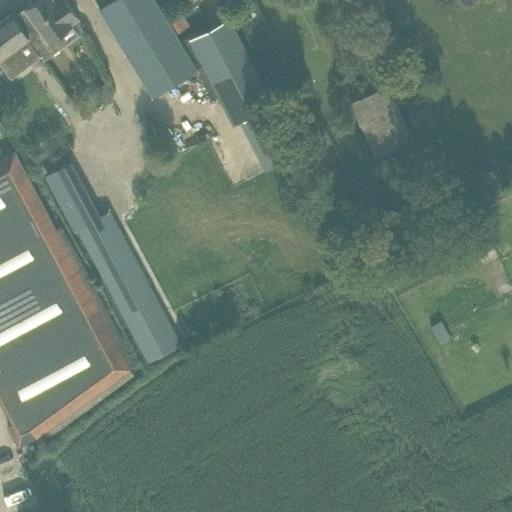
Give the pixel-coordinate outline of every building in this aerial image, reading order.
[(29,4),(24,7),(37,24),(26,33),(25,33),(41,54),(41,55),(43,59),(56,50),(49,41),(71,24),(80,18),(66,0),(29,0),(30,1),(29,2),(29,3),(29,4)] [(97,0),(100,4),(97,5),(151,95),(197,67),(184,45),(180,39),(156,0),(97,0)] [(369,0),(367,1),(375,22),(408,10),(404,0),(369,0)] [(10,13),(0,20),(0,63),(10,77),(41,55),(41,54),(25,33),(26,33),(12,14),(11,14),(10,13)] [(189,34),(180,39),(184,45),(197,67),(215,97),(220,94),(233,120),(273,100),(229,14),(189,34)] [(349,100),(375,156),(413,138),(387,82),(349,100)] [(14,83),(5,90),(11,98),(20,91),(14,83)] [(0,401),(11,422),(6,425),(17,446),(37,436),(130,367),(14,149),(2,155),(0,156),(0,401)] [(76,227),(147,360),(179,343),(109,209),(97,215),(67,158),(42,171),(73,229),(76,227)]
